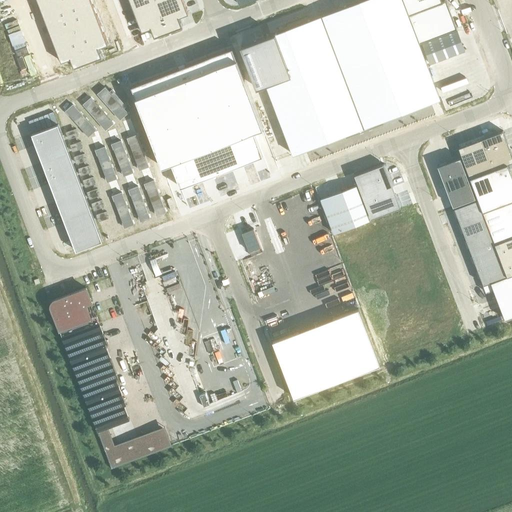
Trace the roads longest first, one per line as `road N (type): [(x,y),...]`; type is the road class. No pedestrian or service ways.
road 1 (unclassified): [(0,137),(50,267),(210,212)]
road 2 (unclassified): [(221,27),(0,111)]
road 3 (unclassified): [(401,139),(475,331)]
road 4 (unclassified): [(285,403),(210,212)]
road 5 (unclassified): [(210,212),(401,139)]
